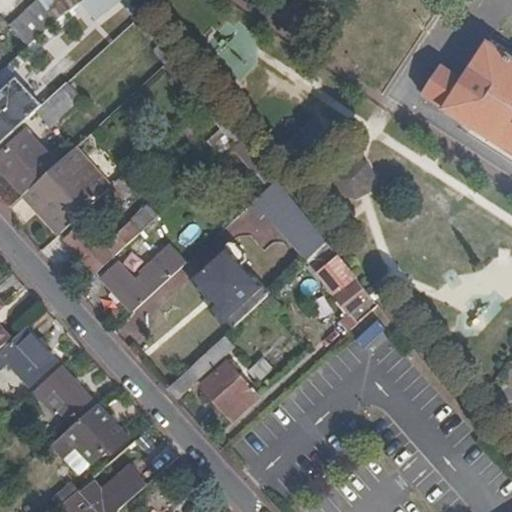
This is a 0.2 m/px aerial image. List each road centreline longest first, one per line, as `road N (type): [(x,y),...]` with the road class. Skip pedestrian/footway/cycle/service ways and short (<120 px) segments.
road 1 (residential): [(0,239),(255,511)]
road 2 (unknown): [(491,0),(424,101),(439,139),(511,193)]
